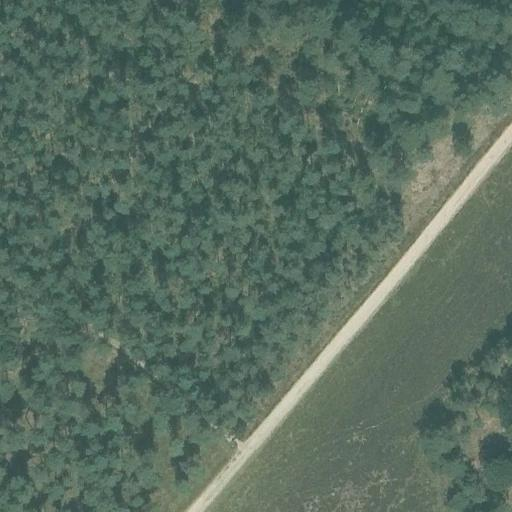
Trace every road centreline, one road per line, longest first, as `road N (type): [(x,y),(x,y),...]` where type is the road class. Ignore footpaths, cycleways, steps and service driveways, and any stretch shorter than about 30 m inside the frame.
road 1 (track): [(186,511),(511,131)]
road 2 (track): [(242,445),(105,336),(0,269)]
